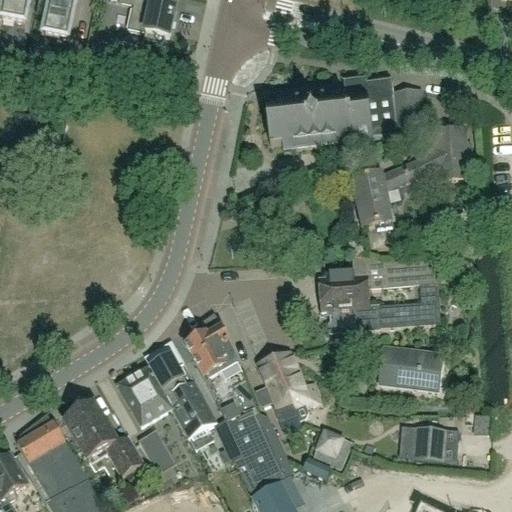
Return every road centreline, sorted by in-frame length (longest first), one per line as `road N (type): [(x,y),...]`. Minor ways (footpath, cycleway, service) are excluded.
road 1 (tertiary): [(0,414),(116,343),(156,300),(175,257),(227,25)]
road 2 (tertiary): [(511,70),(366,38)]
road 3 (tertiary): [(227,25),(347,46),(366,38)]
road 4 (tertiary): [(366,38),(352,25),(243,0)]
